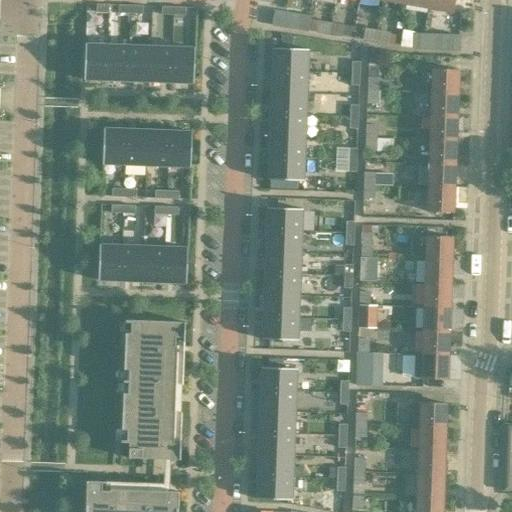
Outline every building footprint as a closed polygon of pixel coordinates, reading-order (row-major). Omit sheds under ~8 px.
[(408,0),(407,5),(430,9),(431,0),(408,0)] [(431,0),(430,9),(450,12),(452,13),(452,11),(454,0),(431,0)] [(109,5),(97,5),(96,13),(109,13),(109,5)] [(118,14),(130,14),(130,6),(119,6),(118,14)] [(142,14),(142,6),(130,6),(130,14),(142,14)] [(162,15),(174,15),(174,8),(162,7),(162,15)] [(185,8),(174,8),(174,15),(185,16),(185,8)] [(271,23),(271,26),(272,26),(290,29),(291,29),(291,27),(293,14),(294,13),(285,11),(274,9),(274,11),(271,23)] [(291,27),(291,29),(308,32),(308,31),(310,19),(311,16),(294,13),(293,14),(291,27)] [(319,21),(316,33),(329,35),(329,33),(331,23),(319,21)] [(329,33),(329,35),(341,37),(341,36),(343,25),(331,23),(329,33)] [(364,29),(363,39),(363,40),(378,43),(380,31),(364,29)] [(380,31),(378,43),(388,44),(390,33),(380,31)] [(413,48),(432,49),(432,36),(433,34),(413,33),(413,35),(413,48)] [(432,36),(432,49),(459,50),(459,37),(459,35),(433,34),(432,36)] [(84,81),(106,82),(107,44),(86,43),(84,81)] [(107,44),(106,82),(129,83),(130,45),(107,44)] [(130,45),(129,83),(150,83),(151,45),(130,45)] [(151,45),(150,83),(171,84),(173,46),(151,45)] [(195,47),(173,46),(171,84),(193,85),(195,47)] [(271,70),(308,72),(309,51),(271,49),(271,70)] [(351,62),(351,74),(359,74),(360,66),(360,63),(360,62),(351,62)] [(270,92),(307,93),(308,72),(271,70),(270,92)] [(433,70),(432,96),(457,96),(458,71),(433,70)] [(351,74),(351,86),(359,86),(359,80),(359,74),(351,74)] [(367,78),(367,94),(378,94),(378,78),(367,78)] [(269,114),(307,115),(307,93),(270,92),(269,114)] [(367,94),(366,111),(378,112),(378,94),(367,94)] [(432,96),(431,120),(456,121),(457,96),(432,96)] [(350,106),(350,117),(358,117),(358,106),(350,106)] [(268,135),(306,137),(307,115),(269,114),(268,135)] [(350,117),(349,129),(357,129),(358,117),(350,117)] [(431,120),(430,143),(455,145),(456,121),(431,120)] [(365,125),(365,138),(376,138),(377,125),(365,125)] [(104,128),(103,165),(125,166),(126,129),(104,128)] [(126,129),(125,166),(146,167),(147,130),(126,129)] [(147,130),(146,167),(168,168),(169,130),(147,130)] [(190,131),(169,130),(168,168),(189,169),(190,131)] [(268,157),(305,158),(306,137),(268,135),(268,157)] [(365,140),(365,150),(390,151),(390,141),(390,139),(376,138),(365,138),(365,140)] [(430,143),(429,166),(454,168),(455,145),(430,143)] [(349,149),(348,160),(356,161),(357,149),(349,149)] [(304,181),(305,158),(268,157),(267,179),(304,181)] [(348,160),(348,172),(356,172),(356,161),(348,160)] [(429,166),(429,188),(453,190),(454,168),(429,166)] [(363,172),(363,186),(375,186),(375,174),(375,173),(363,172)] [(375,174),(375,186),(388,186),(388,174),(375,174)] [(362,198),(363,198),(374,198),(375,186),(363,186),(362,198)] [(429,188),(428,212),(428,213),(452,214),(453,190),(429,188)] [(112,197),(123,197),(124,189),(112,189),(112,197)] [(135,190),(124,189),(123,197),(135,198),(135,190)] [(155,199),(167,199),(167,191),(155,191),(155,199)] [(178,192),(167,191),(167,199),(178,200),(178,192)] [(111,213),(123,214),(123,206),(111,205),(111,213)] [(135,206),(123,206),(123,214),(135,214),(135,206)] [(154,215),(166,215),(166,207),(155,207),(154,215)] [(178,216),(178,207),(166,207),(166,215),(178,216)] [(265,209),(265,230),(302,231),(303,210),(265,209)] [(346,222),(346,233),(354,234),(354,222),(346,222)] [(264,251),(302,253),(302,231),(265,230),(264,251)] [(361,232),(360,257),(361,257),(371,257),(372,233),(361,232)] [(346,233),(345,245),(353,245),(354,234),(346,233)] [(426,237),(426,259),(451,260),(452,238),(426,237)] [(98,282),(120,282),(121,245),(100,244),(98,282)] [(121,245),(120,282),(142,283),(143,246),(121,245)] [(143,246),(142,283),(164,284),(165,246),(143,246)] [(187,247),(165,246),(164,284),(185,285),(187,247)] [(263,273),(301,274),(302,253),(264,251),(263,273)] [(359,270),(359,281),(360,281),(376,282),(377,258),(371,257),(361,257),(360,257),(359,270)] [(426,259),(425,281),(450,282),(451,260),(426,259)] [(344,265),(344,277),(352,277),(352,265),(344,265)] [(262,294),(300,296),(301,274),(263,273),(262,294)] [(344,277),(344,288),(351,288),(352,277),(344,277)] [(425,281),(424,307),(449,308),(450,282),(425,281)] [(359,292),(358,304),(370,304),(370,292),(359,292)] [(262,316),(299,317),(300,296),(262,294),(262,316)] [(359,306),(358,328),(376,329),(377,306),(359,306)] [(424,307),(423,331),(448,331),(449,308),(424,307)] [(343,308),(342,320),(350,320),(351,308),(343,308)] [(299,340),(299,317),(262,316),(261,339),(299,340)] [(125,323),(130,323),(130,334),(125,334),(123,370),(129,370),(128,381),(123,380),(123,383),(129,383),(128,394),(123,393),(121,430),(127,430),(127,440),(121,440),(121,443),(129,443),(128,457),(179,460),(179,444),(183,346),(175,346),(175,338),(183,338),(183,322),(125,320),(125,323)] [(342,320),(342,331),(350,332),(350,320),(342,320)] [(423,331),(422,355),(447,355),(448,331),(423,331)] [(358,339),(357,352),(368,353),(368,340),(358,339)] [(356,386),(380,387),(381,365),(367,365),(368,353),(357,352),(356,386)] [(413,378),(431,379),(447,380),(447,355),(422,355),(414,354),(413,378)] [(260,368),(259,389),(296,390),(297,369),(260,368)] [(340,381),(340,393),(348,393),(348,382),(340,381)] [(258,410),(295,412),(296,390),(259,389),(258,410)] [(356,392),(355,424),(366,424),(367,393),(356,392)] [(340,393),(339,404),(347,405),(348,393),(340,393)] [(412,426),(419,426),(419,425),(445,425),(446,403),(420,403),(412,402),(412,426)] [(257,432),(295,434),(295,412),(258,410),(257,432)] [(339,424),(338,436),(346,436),(347,425),(339,424)] [(355,424),(354,437),(366,438),(366,424),(355,424)] [(419,425),(419,426),(419,449),(444,449),(445,425),(419,425)] [(511,425),(505,425),(503,478),(503,490),(511,490),(511,425)] [(293,455),(294,455),(295,434),(257,432),(257,454),(293,455)] [(338,436),(338,448),(346,448),(346,436),(338,436)] [(419,449),(418,472),(443,472),(444,449),(419,449)] [(256,476),(293,477),(294,455),(293,455),(257,454),(256,476)] [(353,458),(353,470),(364,471),(365,459),(353,458)] [(337,468),(337,479),(345,480),(345,468),(337,468)] [(353,470),(352,495),(363,495),(364,471),(353,470)] [(418,472),(417,497),(442,497),(443,472),(418,472)] [(255,498),(280,499),(292,499),(293,477),(256,476),(255,498)] [(337,479),(336,491),(344,491),(345,480),(337,479)] [(83,480),(82,511),(175,511),(176,491),(107,489),(107,491),(99,490),(99,481),(83,480)] [(351,511),(362,511),(363,495),(352,495),(351,511)] [(441,511),(442,497),(417,497),(416,511),(441,511)]
